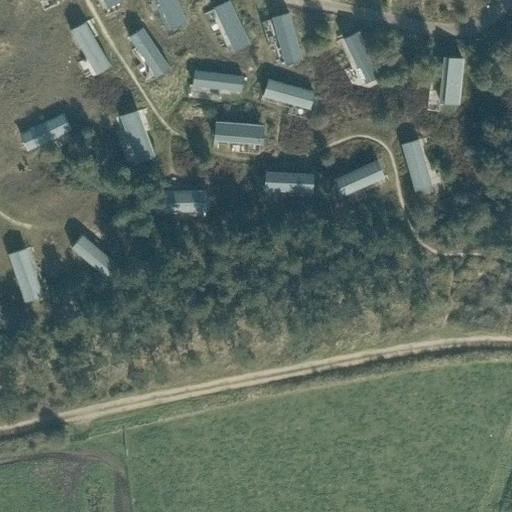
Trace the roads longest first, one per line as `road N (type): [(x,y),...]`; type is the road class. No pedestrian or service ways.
road 1 (track): [(86,0),(156,114),(211,157),(277,161),(356,135),(373,139),(387,148),(411,230),(425,249),(511,260)]
road 2 (track): [(0,433),(385,353),(511,342)]
